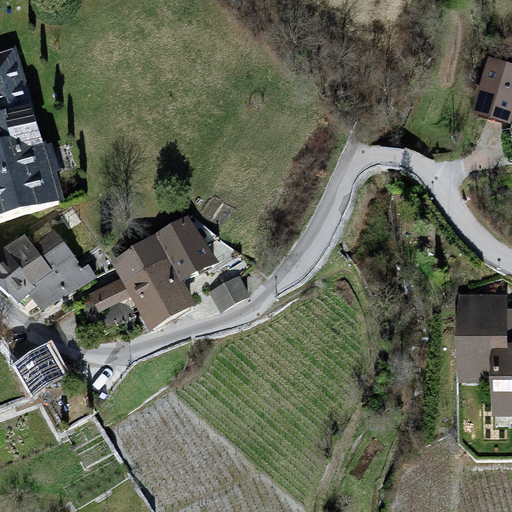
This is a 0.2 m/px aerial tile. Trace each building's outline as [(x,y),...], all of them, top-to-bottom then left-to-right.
[(0,210),(94,188),(76,114),(51,120),(26,19),(0,25),(0,210)] [(511,65),(500,62),(480,129),(511,138),(511,65)] [(236,210),(155,247),(181,303),(262,266),(236,210)] [(59,222),(3,277),(47,322),(103,266),(59,222)] [(94,283),(104,303),(136,288),(126,268),(94,283)] [(511,297),(470,301),(480,412),(511,409),(511,297)]
